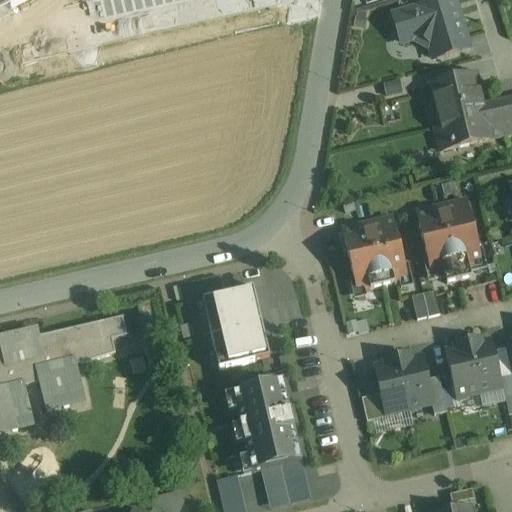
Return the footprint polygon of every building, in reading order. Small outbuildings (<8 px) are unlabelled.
[(0,0),(0,17),(34,0),(0,0)] [(454,0),(394,18),(402,45),(419,40),(429,45),(434,61),(469,50),(454,0)] [(422,0),(425,9),(452,1),(451,0),(422,0)] [(476,77),(431,88),(441,129),(435,131),(441,154),(491,142),(488,127),(483,107),(476,77)] [(511,101),(483,107),(488,127),(511,122),(511,101)] [(511,122),(488,127),(491,142),(511,137),(511,122)] [(467,203),(416,215),(431,278),(444,275),(447,286),(471,281),(469,269),(482,266),(467,203)] [(393,221),(342,233),(357,295),(408,283),(393,221)] [(253,290),(203,302),(219,373),(270,361),(253,290)] [(435,294),(423,297),(429,320),(440,317),(435,294)] [(423,297),(412,299),(417,323),(429,320),(423,297)] [(151,304),(138,307),(144,335),(158,331),(151,304)] [(122,319),(99,325),(39,339),(37,333),(31,336),(23,338),(11,340),(0,342),(0,344),(1,348),(0,348),(0,436),(33,429),(24,389),(40,384),(47,414),(85,405),(76,367),(115,355),(111,341),(127,338),(122,319)] [(492,343),(481,345),(480,340),(467,343),(479,395),(503,389),(501,381),(494,353),(492,343)] [(467,343),(455,346),(456,351),(445,354),(456,400),(479,395),(467,343)] [(505,351),(494,353),(501,381),(511,379),(505,351)] [(421,359),(411,362),(409,356),(397,359),(409,411),(432,406),(433,406),(427,382),(421,359)] [(397,359),(385,362),(386,368),(375,370),(381,397),(386,417),(387,417),(409,411),(397,359)] [(439,380),(427,382),(433,406),(432,406),(434,418),(447,415),(439,380)] [(283,385),(232,397),(251,477),(262,475),(283,470),(302,465),(283,385)] [(381,397),(362,401),(367,425),(388,420),(387,417),(386,417),(381,397)] [(310,502),(302,465),(283,470),(292,507),(310,502)] [(270,511),(292,507),(283,470),(262,475),(270,511)] [(245,511),(238,479),(217,483),(223,511),(245,511)] [(157,499),(152,511),(181,511),(188,498),(186,492),(157,499)] [(472,492),(448,498),(450,509),(475,503),(472,492)]
